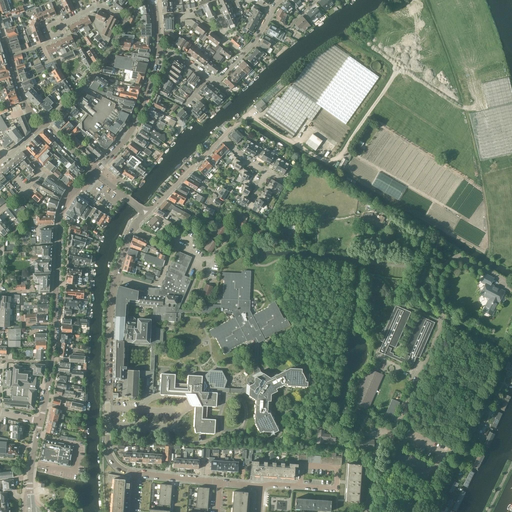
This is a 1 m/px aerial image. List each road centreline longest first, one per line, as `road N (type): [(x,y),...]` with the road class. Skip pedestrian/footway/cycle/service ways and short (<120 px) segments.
road 1 (residential): [(108,448),(113,278),(129,232),(147,213)]
road 2 (tertiary): [(51,363),(60,214),(74,191)]
road 3 (tertiary): [(93,172),(133,126),(157,49)]
road 4 (residential): [(124,17),(94,71),(45,125)]
